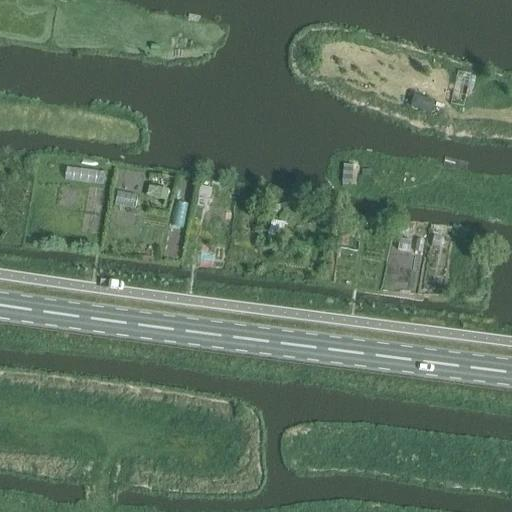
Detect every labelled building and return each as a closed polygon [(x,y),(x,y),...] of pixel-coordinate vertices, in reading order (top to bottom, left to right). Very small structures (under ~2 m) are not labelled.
[(261,205),(236,204),(236,195),(206,194),(205,222),(260,224),(261,205)] [(387,249),(389,228),(371,226),(369,247),(387,249)] [(416,286),(419,230),(403,229),(402,245),(392,245),(389,285),(416,286)] [(359,274),(360,242),(341,241),(339,274),(359,274)] [(429,242),(423,279),(445,283),(452,246),(429,242)] [(383,278),(385,255),(365,252),(362,276),(383,278)]
